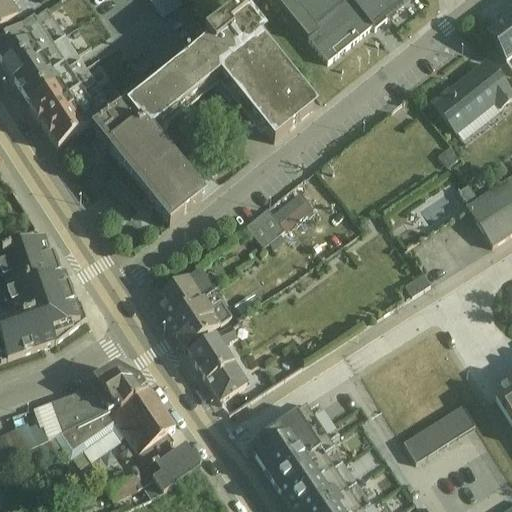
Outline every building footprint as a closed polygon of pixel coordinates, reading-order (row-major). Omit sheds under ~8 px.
[(0,0),(0,36),(32,17),(20,0),(0,0)] [(190,0),(158,0),(173,30),(199,17),(190,0)] [(288,0),(284,0),(276,7),(325,72),(378,30),(415,1),(414,0),(291,0),(290,2),(288,0)] [(511,11),(480,36),(511,77),(511,11)] [(0,48),(0,77),(27,116),(87,74),(47,16),(0,48)] [(94,145),(166,237),(202,209),(153,146),(221,94),(272,159),(318,123),(261,51),(266,47),(245,21),(205,52),(208,56),(94,145)] [(511,110),(511,99),(487,68),(431,111),(455,143),(494,113),(499,120),(511,110)] [(59,162),(119,121),(87,74),(27,116),(59,162)] [(449,163),(460,179),(473,170),(463,154),(449,163)] [(511,243),(511,187),(468,216),(494,256),(511,243)] [(277,214),(247,236),(266,261),(296,239),(277,214)] [(0,301),(65,275),(53,245),(0,265),(0,301)] [(0,306),(10,332),(36,322),(77,304),(65,275),(0,301),(0,306)] [(423,304),(444,298),(439,281),(418,287),(423,304)] [(162,320),(166,327),(206,304),(192,282),(159,301),(168,316),(162,320)] [(50,357),(87,329),(77,304),(36,322),(50,357)] [(184,357),(224,334),(206,304),(166,327),(184,357)] [(0,367),(3,374),(50,357),(36,322),(10,332),(0,335),(0,367)] [(216,412),(248,392),(217,344),(185,365),(216,412)] [(70,448),(113,424),(152,402),(137,380),(113,374),(48,410),(70,448)] [(511,396),(496,407),(511,431),(511,396)] [(138,464),(177,439),(152,402),(113,424),(138,464)] [(457,404),(398,441),(416,470),(475,433),(468,421),(457,404)] [(268,482),(306,458),(286,427),(249,452),(268,482)] [(167,501),(202,478),(186,455),(152,478),(167,501)] [(268,482),(283,505),(321,480),(306,458),(268,482)] [(287,511),(341,511),(321,480),(283,505),(287,511)]
